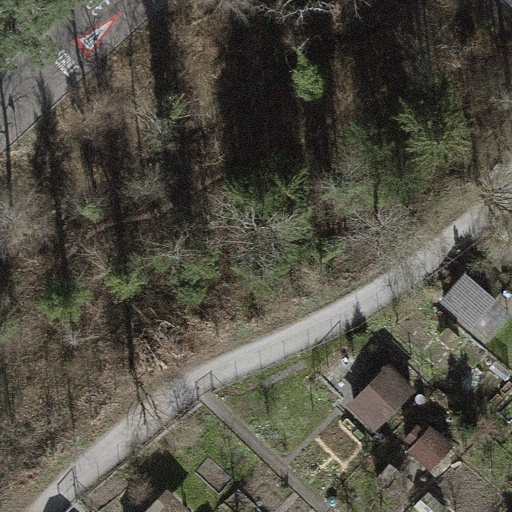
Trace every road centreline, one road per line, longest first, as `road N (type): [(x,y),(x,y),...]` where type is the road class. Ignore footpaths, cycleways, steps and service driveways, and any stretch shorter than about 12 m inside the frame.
road 1 (track): [(511,179),(462,240),(415,274),(184,391),(42,511)]
road 2 (residential): [(116,0),(0,107)]
